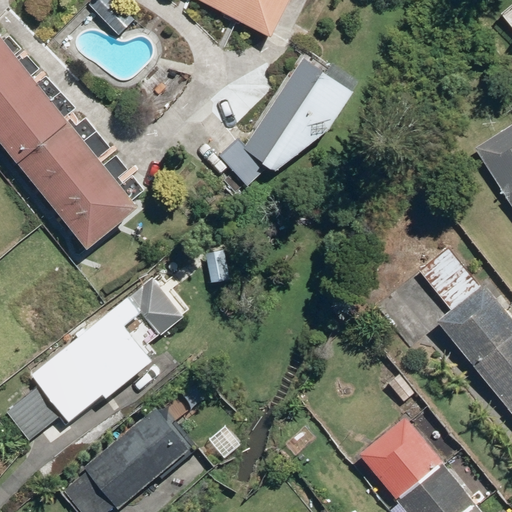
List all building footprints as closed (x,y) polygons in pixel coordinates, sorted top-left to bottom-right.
[(200,0),(273,37),(291,0),(200,0)] [(0,138),(90,247),(142,204),(0,30),(0,138)] [(305,56),(247,144),(244,149),(257,155),(279,171),(333,129),(363,80),(334,61),(328,71),(305,56)] [(511,124),(476,147),(511,204),(511,124)] [(244,149),(247,144),(240,137),(220,156),(248,186),(268,168),(257,155),(244,149)] [(226,245),(207,249),(214,280),(233,276),(226,245)] [(451,308),(440,316),(511,408),(511,315),(485,281),(481,284),(452,247),(421,271),(451,308)] [(153,275),(32,374),(41,384),(7,412),(31,440),(64,412),(74,424),(156,357),(127,323),(143,310),(162,333),(185,315),(153,275)] [(157,405),(85,467),(88,470),(64,491),(82,511),(106,511),(117,503),(121,508),(193,445),(157,405)] [(484,511),(409,415),(361,452),(408,511),(484,511)]
